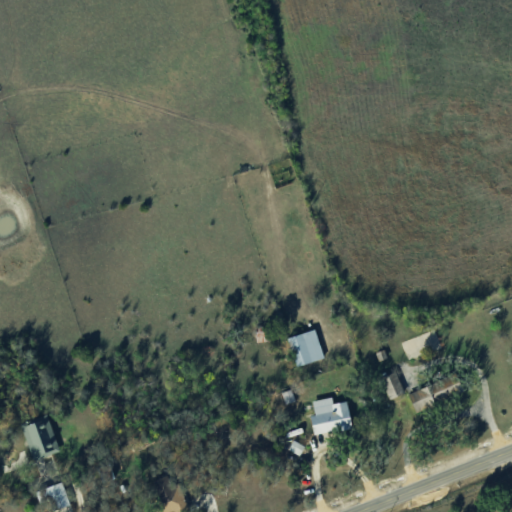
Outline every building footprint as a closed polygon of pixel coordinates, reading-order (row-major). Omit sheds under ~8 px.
[(288,336),(297,365),(324,356),(315,328),(288,336)] [(408,392),(415,410),(466,391),(459,373),(408,392)] [(390,398),(405,392),(398,374),(383,379),(390,398)] [(333,402),(332,396),(312,399),(315,414),(312,415),(315,433),(353,426),(348,400),(333,402)] [(49,418),(22,427),(33,457),(59,448),(49,418)] [(288,449),(300,455),(305,445),(294,439),(288,449)] [(180,484),(173,486),(168,474),(155,479),(161,497),(152,500),(156,511),(189,511),(191,511),(180,484)] [(39,502),(51,500),(53,510),(71,506),(66,482),(36,489),(39,502)]
